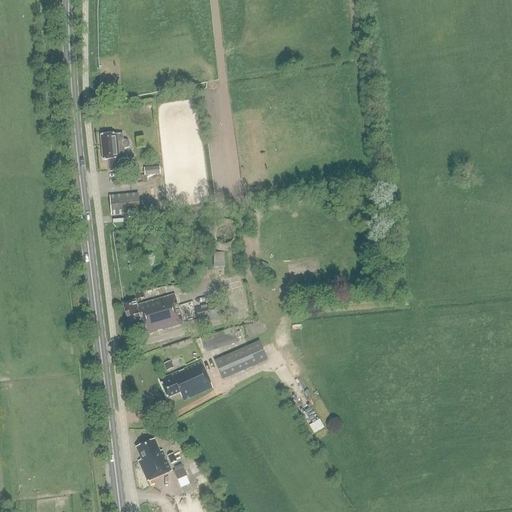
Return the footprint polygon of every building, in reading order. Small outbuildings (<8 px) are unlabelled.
[(125,140),(123,140),(122,134),(119,135),(119,134),(100,135),(102,160),(109,160),(110,171),(122,170),(121,158),(124,158),(123,148),(124,148),(127,147),(128,145),(128,143),(127,140),(125,140)] [(159,175),(158,167),(144,168),(144,176),(159,175)] [(140,213),(138,193),(109,196),(110,216),(140,213)] [(225,267),(225,252),(213,252),(213,267),(225,267)] [(258,267),(264,271),(267,265),(261,262),(258,267)] [(144,298),(143,291),(135,294),(137,300),(144,298)] [(144,336),(182,324),(173,295),(136,306),(134,301),(122,305),(129,328),(141,324),(144,336)] [(206,308),(204,302),(199,304),(200,307),(194,308),(198,323),(221,318),(218,305),(206,308)] [(205,351),(237,343),(234,329),(201,337),(205,351)] [(222,380),(267,360),(259,341),(214,361),(222,380)] [(167,371),(174,368),(170,361),(163,364),(167,371)] [(183,402),(212,388),(200,362),(159,380),(167,399),(179,393),(183,402)] [(309,425),(314,433),(324,426),(319,418),(309,425)] [(148,482),(171,472),(162,451),(159,452),(153,440),(136,448),(141,461),(138,462),(148,482)] [(171,465),(177,462),(177,461),(173,453),(167,456),(171,465)] [(186,476),(183,468),(173,472),(177,480),(186,476)]
